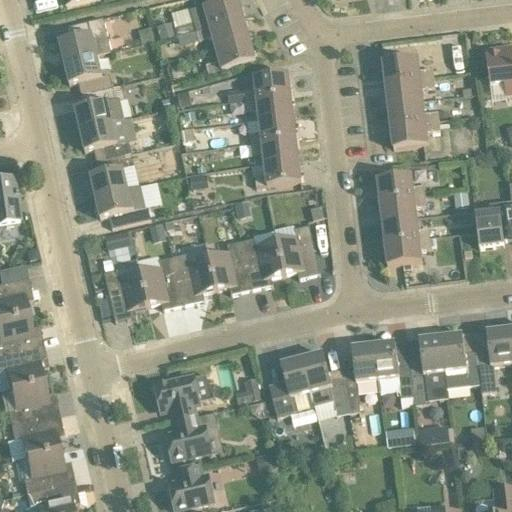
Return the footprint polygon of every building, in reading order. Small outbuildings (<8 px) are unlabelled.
[(64,0),(67,11),(98,3),(97,0),(64,0)] [(197,36),(244,23),(238,2),(191,15),(194,27),(175,32),(177,41),(181,40),(197,36)] [(244,23),(197,36),(200,46),(213,42),(216,54),(250,45),(244,23)] [(65,68),(97,61),(111,57),(103,24),(66,32),(68,44),(60,46),(65,68)] [(172,27),(158,31),(161,43),(176,39),(172,27)] [(155,46),(152,32),(139,35),(142,49),(155,46)] [(197,36),(181,40),(184,50),(200,46),(197,36)] [(206,69),(209,79),(256,66),(250,45),(216,54),(220,66),(206,69)] [(511,51),(486,55),(490,90),(505,89),(506,101),(511,99),(511,51)] [(398,57),(388,59),(389,66),(398,65),(398,57)] [(110,79),(102,81),(97,61),(65,68),(70,90),(79,88),(81,100),(113,92),(110,79)] [(418,63),(383,67),(386,89),(434,83),(433,74),(419,76),(418,63)] [(182,68),(173,70),(175,81),(185,79),(182,68)] [(255,94),(245,96),(246,106),(291,100),(289,79),(254,83),(255,94)] [(388,110),(423,106),(422,94),(436,93),(434,83),(386,89),(388,110)] [(75,114),(80,135),(125,125),(125,124),(120,103),(115,104),(113,92),(81,100),(84,111),(75,114)] [(246,106),(245,96),(245,95),(229,97),(230,108),(246,106)] [(191,108),(188,97),(177,99),(180,111),(191,108)] [(258,115),(259,126),(294,122),(291,100),(246,106),(247,117),(258,115)] [(162,105),(164,115),(171,114),(169,104),(162,105)] [(440,126),(438,116),(425,118),(423,106),(388,110),(391,132),(440,126)] [(179,117),(181,127),(189,125),(187,116),(179,117)] [(133,122),(125,124),(125,125),(80,135),(85,157),(94,155),(97,167),(108,164),(125,160),(132,159),(130,146),(137,145),(133,122)] [(250,139),(251,148),(251,149),(297,144),(294,122),(259,126),(261,137),(250,139)] [(394,154),(428,150),(427,138),(441,137),(440,126),(391,132),(394,154)] [(263,158),(264,170),(299,166),(297,144),(251,149),(252,160),(263,158)] [(108,164),(97,167),(99,179),(91,181),(96,202),(144,191),(144,190),(140,191),(135,171),(128,172),(125,160),(108,164)] [(255,182),(256,193),(302,187),(299,166),(264,170),(266,181),(255,182)] [(207,180),(192,182),(193,194),(209,192),(207,180)] [(413,192),(412,180),(377,184),(380,206),(425,201),(424,190),(413,192)] [(0,231),(19,228),(15,204),(17,204),(16,200),(15,200),(13,185),(0,186),(0,231)] [(112,234),(152,225),(144,191),(96,202),(101,224),(110,222),(112,234)] [(467,197),(453,199),(456,214),(469,212),(467,197)] [(383,228),(417,224),(416,213),(427,211),(425,201),(380,206),(383,228)] [(236,208),(239,223),(252,221),(249,205),(236,208)] [(511,207),(511,206),(489,209),(490,213),(476,215),(475,211),(475,220),(479,254),(504,250),(504,245),(511,244),(511,207)] [(323,211),(311,214),(314,225),(325,223),(323,211)] [(385,250),(431,244),(429,233),(418,235),(417,224),(383,228),(385,250)] [(173,226),(165,228),(167,236),(175,234),(173,226)] [(462,228),(431,230),(432,240),(462,239),(462,228)] [(154,246),(166,243),(162,229),(151,232),(154,246)] [(297,242),(276,246),(284,281),(298,278),(299,285),(321,280),(310,231),(295,235),(297,242)] [(108,254),(131,249),(128,236),(106,241),(108,254)] [(271,284),(284,281),(276,246),(256,251),(255,244),(241,247),(252,296),(273,291),(271,284)] [(422,267),(421,255),(432,254),(431,244),(385,250),(388,271),(422,267)] [(229,257),(209,262),(216,296),(230,293),(231,300),(252,296),(241,247),(227,250),(229,257)] [(41,267),(37,252),(28,255),(31,269),(41,267)] [(216,296),(209,262),(188,267),(187,260),(173,263),(184,311),(205,307),(203,300),(216,296)] [(173,263),(160,266),(161,272),(142,278),(141,278),(149,312),(162,309),(164,316),(184,311),(173,263)] [(28,284),(25,271),(25,270),(0,275),(0,283),(1,290),(28,284)] [(121,282),(119,275),(105,279),(116,327),(137,322),(135,315),(149,312),(141,278),(121,282)] [(0,326),(29,320),(26,307),(33,305),(28,284),(1,290),(0,290),(0,326)] [(29,320),(0,326),(0,362),(44,353),(39,332),(32,333),(29,320)] [(497,397),(493,372),(511,369),(511,366),(508,335),(487,337),(489,356),(477,358),(478,368),(479,373),(481,391),(482,399),(497,397)] [(479,373),(478,368),(477,358),(465,359),(463,340),(441,343),(445,377),(447,395),(481,391),(479,373)] [(445,377),(441,343),(419,345),(422,364),(410,366),(414,402),(415,410),(429,409),(429,407),(448,404),(447,395),(445,377)] [(374,351),(378,385),(379,397),(399,395),(401,404),(414,402),(410,366),(398,367),(395,348),(374,351)] [(350,419),(361,417),(356,388),(378,385),(374,351),(352,353),(354,372),(341,375),(343,385),(350,419)] [(45,388),(41,375),(49,373),(44,353),(0,362),(0,376),(6,375),(10,396),(45,388)] [(350,419),(343,385),(341,375),(328,377),(323,359),(302,364),(315,412),(334,406),(337,421),(350,419)] [(295,419),(295,417),(315,412),(302,364),(281,370),(286,389),(270,393),(278,424),(295,419)] [(194,409),(200,408),(200,406),(211,404),(206,381),(194,383),(155,391),(161,417),(171,415),(173,428),(197,422),(194,409)] [(248,388),(253,406),(262,404),(258,385),(248,388)] [(45,388),(10,396),(15,416),(8,418),(11,432),(59,421),(55,400),(48,401),(45,388)] [(11,432),(14,445),(7,446),(12,466),(26,463),(26,464),(60,456),(57,443),(64,441),(59,421),(11,432)] [(199,434),(197,422),(173,428),(176,440),(167,442),(172,467),(212,458),(206,433),(199,434)] [(419,452),(432,450),(451,449),(449,432),(431,434),(431,438),(418,439),(419,452)] [(484,434),(473,434),(474,443),(485,442),(484,434)] [(399,451),(398,435),(388,436),(389,452),(399,451)] [(288,469),(305,465),(299,445),(282,449),(288,469)] [(323,450),(308,453),(311,465),(325,462),(323,450)] [(459,463),(472,462),(471,452),(458,453),(459,463)] [(60,456),(26,464),(30,484),(23,485),(27,500),(75,489),(70,467),(63,469),(60,456)] [(277,473),(274,459),(260,462),(263,477),(277,473)] [(202,484),(199,471),(176,477),(179,489),(170,492),(174,511),(197,511),(215,508),(209,483),(202,484)] [(27,500),(29,511),(72,511),(72,510),(80,509),(75,489),(27,500)] [(511,511),(511,491),(493,493),(494,511),(495,511),(496,511),(495,511),(511,511)]
